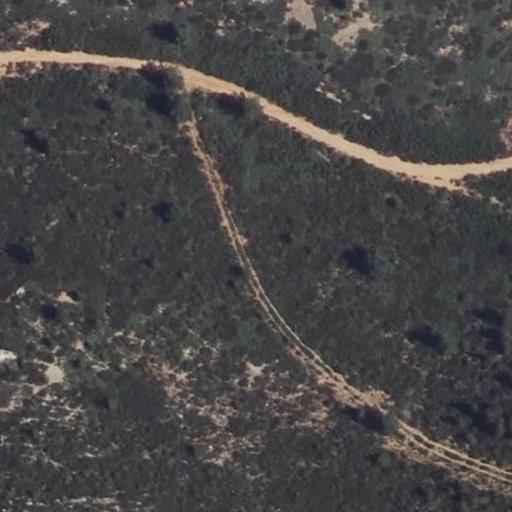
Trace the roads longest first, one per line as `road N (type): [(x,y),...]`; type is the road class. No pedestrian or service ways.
road 1 (track): [(182,71),(216,184),(275,313),(363,397),(511,479)]
road 2 (track): [(0,59),(33,52),(182,71),(226,83),(352,149),(435,174),(511,159)]
